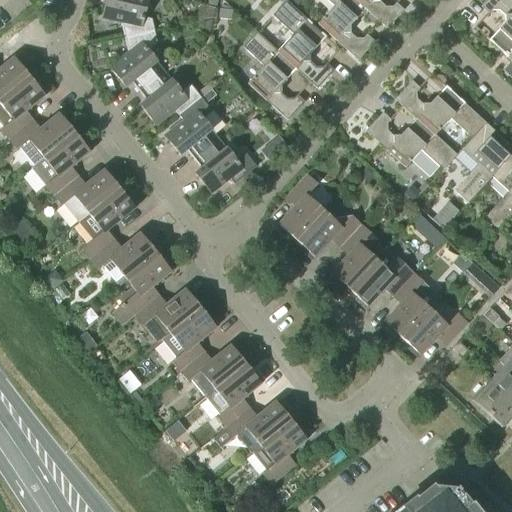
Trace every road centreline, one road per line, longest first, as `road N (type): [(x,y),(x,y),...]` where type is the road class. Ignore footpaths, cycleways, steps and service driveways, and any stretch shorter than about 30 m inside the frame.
road 1 (residential): [(209,245),(64,70),(57,38),(73,0)]
road 2 (residential): [(238,223),(425,22)]
road 3 (residential): [(366,402),(386,374),(383,357),(238,223)]
road 4 (residential): [(366,402),(341,412),(318,406),(211,271),(209,245)]
road 5 (residential): [(344,511),(407,461),(366,402)]
road 6 (secondary): [(96,511),(0,393)]
